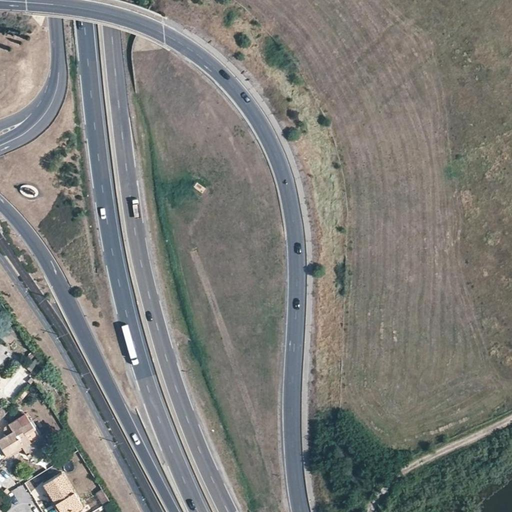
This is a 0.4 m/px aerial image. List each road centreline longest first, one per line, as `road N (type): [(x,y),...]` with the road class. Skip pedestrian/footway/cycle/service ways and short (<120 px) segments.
road 1 (primary): [(301,511),(291,395),(296,245),(286,181),(263,128),(225,79),(163,34),(84,8),(0,0)]
road 2 (trunk): [(231,511),(191,426),(154,308),(116,0)]
road 3 (trunk): [(85,0),(132,313),(169,449),(198,511)]
road 4 (primary): [(0,201),(43,252),(175,511)]
road 5 (track): [(370,511),(396,473),(511,421)]
